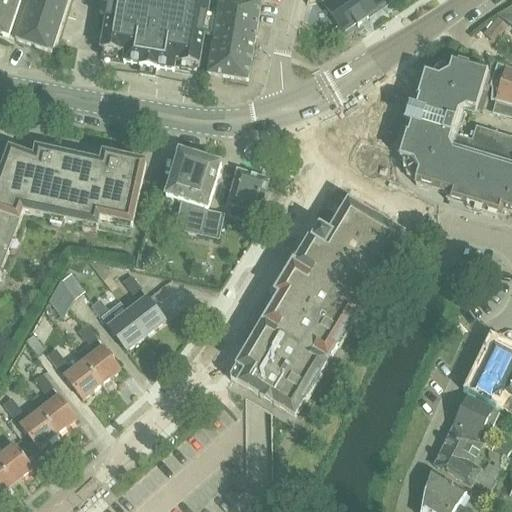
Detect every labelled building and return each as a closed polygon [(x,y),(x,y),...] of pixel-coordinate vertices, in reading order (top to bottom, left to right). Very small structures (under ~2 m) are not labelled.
[(0,0),(0,35),(8,39),(21,1),(16,0),(0,0)] [(51,53),(68,0),(30,0),(16,41),(51,53)] [(158,72),(174,74),(176,64),(180,65),(179,67),(199,70),(210,0),(109,0),(101,55),(121,58),(121,56),(125,56),(124,66),(140,69),(140,71),(157,74),(158,72)] [(220,0),(208,76),(249,82),(261,4),(259,4),(234,0),(220,0)] [(382,0),(326,0),(324,2),(343,29),(355,21),(357,24),(386,4),(382,0)] [(511,7),(497,16),(511,26),(511,7)] [(483,36),(494,45),(508,29),(498,20),(483,36)] [(473,211),(486,132),(476,129),(472,143),(452,137),(460,109),(476,113),(488,73),(452,63),(446,83),(425,77),(418,100),(419,101),(408,137),(407,137),(400,161),(404,162),(403,163),(403,165),(404,167),(404,169),(404,171),(405,172),(406,174),(407,176),(408,177),(409,179),(412,181),(413,182),(416,184),(415,187),(450,197),(448,204),(473,211)] [(492,89),(491,102),(495,104),(491,116),(511,121),(511,71),(497,66),(491,87),(492,89)] [(504,213),(511,215),(511,140),(486,132),(473,211),(479,213),(502,220),(504,213)] [(10,152),(0,178),(0,204),(24,215),(55,222),(69,159),(36,151),(34,161),(10,152)] [(194,208),(207,212),(221,168),(180,155),(166,200),(194,208)] [(101,166),(69,159),(55,222),(100,232),(102,223),(132,230),(146,166),(122,161),(123,159),(114,157),(113,159),(103,157),(101,166)] [(227,209),(224,217),(245,223),(248,213),(259,216),(269,182),(238,173),(228,207),(231,207),(230,210),(227,209)] [(0,278),(24,215),(0,204),(0,278)] [(343,341),(404,238),(349,206),(330,237),(321,232),(315,241),(313,239),(296,267),(295,266),(277,296),(281,299),(231,382),(281,411),(295,420),(343,341)] [(75,300),(76,301),(85,295),(72,277),(63,284),(75,300)] [(124,285),(133,298),(143,291),(133,278),(124,285)] [(75,300),(63,284),(61,282),(49,303),(62,321),(75,300)] [(128,315),(146,339),(166,324),(148,300),(147,300),(139,306),(128,315)] [(101,302),(92,309),(102,323),(111,316),(101,302)] [(127,354),(146,339),(128,315),(117,323),(109,329),(109,330),(127,354)] [(88,327),(79,334),(90,348),(99,341),(88,327)] [(27,343),(38,358),(46,353),(35,338),(27,343)] [(470,393),(503,410),(509,398),(505,396),(511,382),(511,380),(511,378),(511,355),(495,347),(470,393)] [(84,364),(102,388),(122,373),(103,349),(95,355),(84,364)] [(47,358),(58,372),(67,365),(56,352),(47,358)] [(65,379),(83,403),(102,388),(84,364),(73,373),(65,379)] [(55,390),(44,376),(35,383),(46,397),(55,390)] [(40,413),(58,437),(78,422),(60,398),(59,398),(52,404),(40,413)] [(454,428),(486,444),(501,415),(469,399),(454,428)] [(3,408),(14,421),(23,414),(12,401),(3,408)] [(21,428),(39,452),(58,437),(40,413),(29,422),(21,428)] [(454,431),(444,450),(474,466),(484,447),(454,431)] [(492,453),(499,458),(508,463),(511,456),(511,453),(497,444),(492,453)] [(0,458),(0,467),(15,486),(34,471),(15,447),(4,456),(0,458)] [(463,487),(471,493),(476,483),(491,492),(497,483),(496,482),(488,477),(484,475),(485,472),(474,466),(444,450),(434,469),(464,485),(463,487)] [(508,463),(499,458),(488,477),(496,482),(501,475),(508,463)] [(0,497),(15,486),(0,467),(0,497)] [(460,511),(458,510),(467,495),(433,474),(422,511),(460,511)]
